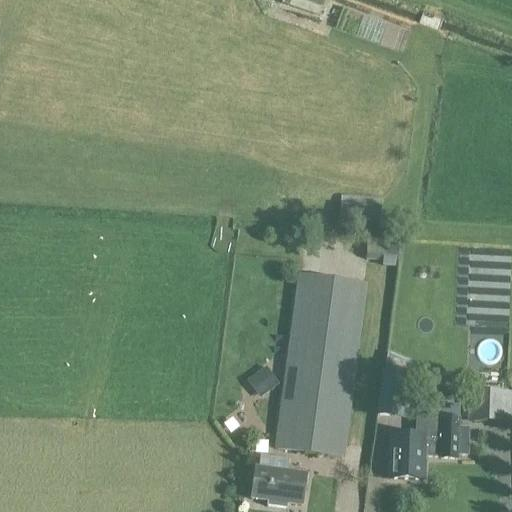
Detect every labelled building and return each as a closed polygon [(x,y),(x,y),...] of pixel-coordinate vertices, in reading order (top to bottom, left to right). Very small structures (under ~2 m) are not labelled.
[(325,4),(313,0),(282,0),(280,5),(288,9),(290,7),(320,17),(325,4)] [(382,201),(341,198),(340,223),(380,226),(382,201)] [(402,241),(368,239),(367,263),(398,264),(398,263),(401,263),(402,241)] [(367,286),(298,277),(275,452),(345,461),(367,286)] [(382,371),(376,418),(406,422),(412,375),(382,371)] [(511,394),(469,393),(468,424),(511,425),(511,394)] [(425,459),(441,460),(441,461),(457,461),(458,431),(459,431),(460,420),(423,419),(423,441),(391,440),(390,482),(424,483),(425,459)] [(283,511),(286,511),(288,506),(302,508),(306,476),(255,470),(251,502),(267,504),(266,510),(283,511)]
